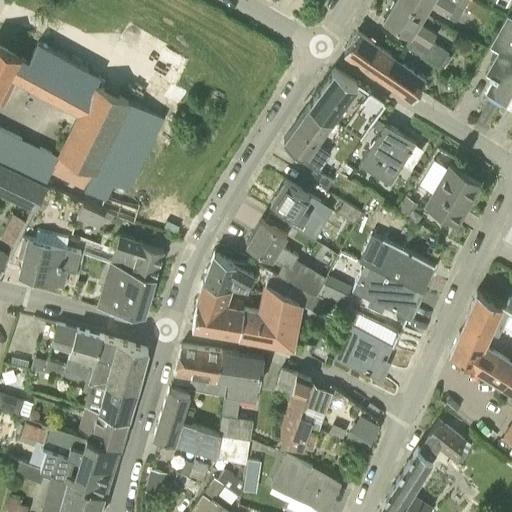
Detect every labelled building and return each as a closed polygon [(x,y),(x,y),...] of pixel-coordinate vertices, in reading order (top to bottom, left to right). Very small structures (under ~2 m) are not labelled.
[(404,0),(393,0),(383,17),(411,34),(405,44),(420,54),(440,66),(442,62),(449,50),(432,40),(437,33),(418,22),(424,11),(404,0)] [(457,19),(468,0),(404,0),(424,11),(429,3),(448,14),(457,19)] [(498,50),(485,72),(490,75),(489,77),(492,79),(485,90),(505,102),(511,89),(511,15),(507,13),(489,45),(498,50)] [(345,50),(411,97),(426,77),(358,30),(345,50)] [(38,40),(28,58),(17,79),(34,88),(55,49),(38,40)] [(0,42),(0,95),(10,75),(17,79),(28,58),(0,42)] [(85,186),(104,195),(100,208),(105,209),(134,220),(139,202),(109,192),(115,179),(130,186),(164,116),(96,82),(100,72),(55,49),(34,88),(77,111),(58,152),(59,152),(58,153),(0,125),(0,160),(44,182),(51,169),(85,186)] [(359,100),(368,87),(368,86),(365,85),(365,86),(360,83),(361,82),(358,80),(357,82),(335,67),(309,103),(331,118),(349,93),(359,100)] [(356,167),(339,159),(320,148),(314,142),(331,118),(309,103),(283,138),(306,155),(332,171),(349,179),(356,167)] [(371,124),(359,116),(349,130),(362,138),(371,124)] [(416,140),(385,121),(359,163),(390,182),(402,162),(410,167),(420,152),(412,147),(416,140)] [(45,183),(44,182),(0,160),(0,188),(34,205),(45,183)] [(481,181),(449,162),(425,205),(452,221),(465,199),(468,202),(481,181)] [(324,188),(331,177),(314,167),(307,177),(324,188)] [(287,211),(283,218),(314,237),(325,220),(312,212),(320,199),(309,192),(285,177),(271,201),(287,211)] [(409,215),(417,203),(404,195),(396,207),(409,215)] [(355,221),(361,210),(344,199),(337,210),(355,221)] [(105,211),(105,209),(100,208),(99,208),(83,200),(78,212),(101,221),(105,211)] [(16,240),(27,216),(13,210),(3,235),(16,240)] [(287,232),(261,217),(246,241),(283,262),(277,273),(305,286),(317,292),(318,291),(326,274),(309,265),(296,258),(299,253),(281,242),(287,232)] [(63,284),(67,268),(76,270),(81,250),(66,246),(69,236),(38,229),(36,238),(28,236),(19,273),(20,273),(22,267),(39,273),(38,276),(63,284)] [(371,263),(421,287),(434,259),(383,236),(383,237),(371,231),(360,258),(371,263)] [(115,247),(111,260),(133,267),(133,268),(155,274),(156,274),(164,247),(132,238),(118,235),(115,247)] [(0,271),(8,251),(0,247),(0,271)] [(233,284),(247,288),(253,271),(250,270),(249,262),(232,260),(214,250),(204,278),(227,284),(226,284),(233,285),(233,284)] [(103,287),(98,305),(144,310),(155,274),(133,268),(133,267),(111,260),(103,287)] [(409,314),(421,287),(371,263),(367,271),(361,269),(353,288),(358,290),(369,296),(367,301),(382,308),(384,303),(409,314)] [(267,280),(265,279),(259,306),(244,303),(239,331),(291,341),(299,298),(305,286),(277,273),(272,270),(272,271),(267,280)] [(318,291),(341,302),(350,283),(327,272),(326,274),(318,291)] [(192,323),(239,331),(244,303),(229,301),(233,285),(226,284),(227,284),(204,278),(197,297),(192,323)] [(498,333),(503,323),(511,327),(511,312),(500,305),(502,303),(477,289),(465,316),(498,333)] [(353,324),(358,313),(347,308),(341,321),(347,323),(332,357),(333,358),(335,354),(365,367),(365,368),(381,376),(389,357),(385,355),(391,342),(353,324)] [(79,377),(82,376),(84,375),(85,374),(89,369),(92,368),(103,333),(56,321),(50,342),(70,348),(66,363),(46,358),(43,370),(76,377),(77,378),(79,377)] [(450,351),(502,383),(511,389),(511,420),(504,433),(511,438),(511,359),(459,330),(450,351)] [(106,380),(136,388),(148,346),(104,334),(103,333),(92,368),(89,369),(85,374),(84,375),(89,382),(91,383),(92,382),(105,386),(106,380)] [(189,387),(224,394),(227,379),(217,376),(222,348),(181,343),(174,368),(192,372),(189,387)] [(224,394),(240,397),(256,399),(263,357),(263,354),(222,348),(217,376),(227,379),(224,394)] [(282,367),(277,385),(292,389),(297,371),(294,370),(282,367)] [(311,376),(297,371),(292,389),(291,395),(282,421),(283,433),(282,442),(292,444),(311,449),(317,432),(308,429),(311,419),(298,414),(302,402),(322,408),(329,391),(309,384),(311,376)] [(136,388),(106,380),(105,386),(92,382),(91,383),(86,405),(129,416),(136,388)] [(246,462),(250,437),(221,433),(221,431),(219,430),(182,418),(190,392),(169,385),(155,435),(217,456),(217,455),(246,462)] [(78,431),(121,444),(129,416),(86,405),(85,405),(78,431)] [(253,419),(237,417),(222,414),(220,428),(219,430),(221,431),(221,433),(250,437),(253,419)] [(120,445),(121,444),(78,431),(27,415),(20,435),(35,441),(28,462),(55,470),(104,488),(105,488),(119,445),(120,445)] [(418,444),(381,502),(397,511),(426,511),(431,505),(410,492),(439,443),(455,455),(465,437),(438,418),(421,446),(418,444)] [(345,437),(367,447),(375,430),(353,420),(345,437)] [(471,443),(465,437),(455,455),(461,459),(471,443)] [(295,493),(287,510),(290,511),(322,511),(337,481),(310,469),(312,465),(286,452),(272,482),(295,493)] [(55,470),(28,462),(10,455),(6,468),(32,477),(33,473),(52,479),(55,470)] [(259,488),(262,457),(248,456),(246,487),(259,488)] [(225,467),(218,477),(224,482),(240,493),(244,479),(225,467)] [(49,511),(97,511),(104,488),(55,470),(52,479),(42,510),(49,511)] [(232,511),(212,498),(224,482),(218,477),(214,475),(187,511),(232,511)] [(25,511),(28,505),(7,499),(3,511),(25,511)]
